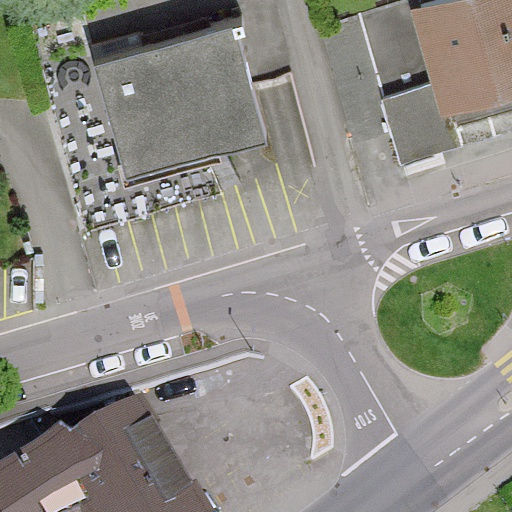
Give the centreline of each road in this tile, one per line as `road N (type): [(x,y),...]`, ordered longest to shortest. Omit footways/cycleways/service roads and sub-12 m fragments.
road 1 (residential): [(511,194),(355,242),(285,278)]
road 2 (residential): [(413,477),(285,278)]
road 3 (residential): [(86,341),(33,155),(0,130)]
road 4 (residential): [(285,278),(86,341)]
road 5 (primary): [(413,477),(511,404)]
